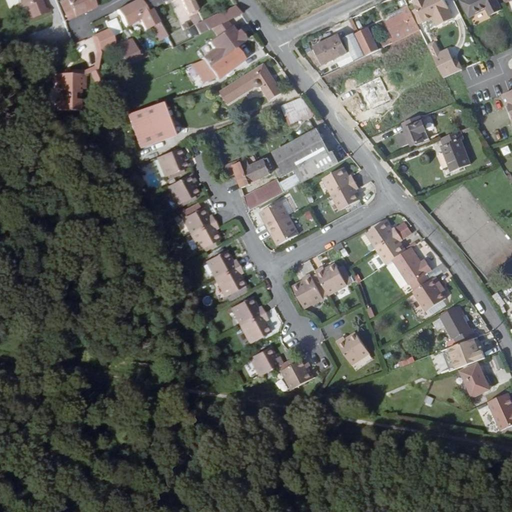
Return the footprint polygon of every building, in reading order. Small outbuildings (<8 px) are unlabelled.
[(17,0),(20,7),(25,5),(30,17),(45,12),(40,0),(17,0)] [(82,10),(77,0),(61,0),(60,1),(67,17),(82,10)] [(77,0),(82,10),(93,5),(91,0),(77,0)] [(166,33),(152,5),(145,8),(141,0),(127,0),(127,1),(132,13),(121,18),(123,23),(137,15),(143,26),(149,23),(156,38),(166,33)] [(152,5),(161,0),(141,0),(145,8),(152,5)] [(197,6),(193,0),(180,0),(187,11),(197,6)] [(414,0),(415,0),(418,7),(414,9),(419,20),(433,13),(437,22),(453,14),(445,0),(414,0)] [(498,0),(462,0),(469,12),(485,3),(490,10),(501,5),(498,0)] [(132,13),(127,1),(116,7),(121,18),(132,13)] [(397,38),(420,26),(409,2),(390,12),(392,15),(386,17),(397,38)] [(229,18),(243,12),(237,4),(225,9),(229,18)] [(218,23),(229,18),(225,9),(203,18),(208,27),(218,23)] [(203,29),(208,27),(203,18),(191,22),(196,32),(203,29)] [(206,65),(235,46),(239,43),(235,38),(231,41),(228,38),(218,23),(208,27),(203,29),(208,37),(198,44),(204,51),(199,54),(206,65)] [(107,24),(92,30),(96,39),(111,33),(107,24)] [(357,31),(368,53),(379,47),(369,25),(357,31)] [(346,37),(356,59),(368,53),(357,31),(346,37)] [(340,32),(317,44),(325,61),(349,49),(340,32)] [(111,33),(96,39),(99,46),(114,39),(111,33)] [(131,38),(116,44),(123,62),(144,53),(141,46),(135,49),(131,38)] [(215,77),(243,58),(235,46),(206,65),(215,77)] [(433,54),(443,75),(458,68),(448,47),(433,54)] [(190,60),(199,72),(192,76),(201,87),(215,77),(206,65),(199,54),(190,60)] [(378,64),(360,74),(374,101),(378,100),(383,109),(402,100),(396,90),(393,92),(378,64)] [(227,90),(233,100),(263,82),(263,83),(264,83),(264,84),(265,84),(266,84),(267,84),(267,83),(276,99),(286,93),(269,65),(227,90)] [(55,98),(55,109),(79,108),(79,97),(77,97),(77,90),(78,90),(78,86),(83,86),(82,71),(49,72),(50,79),(54,80),(54,88),(59,88),(59,98),(55,98)] [(511,85),(503,89),(508,103),(511,101),(511,85)] [(160,98),(127,110),(139,144),(172,133),(160,98)] [(309,99),(285,108),(292,127),(317,117),(311,101),(309,99)] [(420,115),(402,123),(405,128),(397,131),(401,142),(409,139),(412,146),(425,140),(421,132),(427,130),(420,115)] [(298,172),(303,180),(341,160),(334,146),(329,149),(317,126),(273,148),(281,164),(277,166),(280,174),(295,167),(298,172)] [(456,128),(437,136),(440,142),(435,144),(445,169),(469,159),(456,128)] [(501,155),(509,152),(506,144),(498,148),(501,155)] [(180,148),(158,156),(166,176),(192,167),(188,158),(184,159),(180,148)] [(246,167),(266,159),(264,155),(251,162),(247,155),(239,159),(240,161),(243,159),(246,167)] [(235,173),(241,187),(253,181),(252,179),(271,170),(270,168),(274,166),(271,160),(268,162),(266,159),(246,167),(243,159),(240,161),(232,165),(235,173)] [(232,165),(230,160),(224,162),(229,175),(235,173),(232,165)] [(340,165),(320,176),(339,211),(358,201),(353,190),(357,188),(349,174),(345,176),(340,165)] [(247,194),(251,208),(303,180),(298,172),(281,181),(279,178),(247,194)] [(192,174),(168,187),(179,206),(199,195),(193,184),(196,182),(192,174)] [(288,195),(282,198),(288,208),(294,205),(288,195)] [(282,198),(263,209),(281,242),(300,231),(288,208),(282,198)] [(201,204),(182,215),(203,250),(221,240),(215,229),(219,226),(211,213),(207,216),(201,204)] [(396,254),(410,246),(405,238),(408,236),(404,229),(400,223),(396,225),(390,216),(372,228),(379,238),(385,248),(392,258),(396,254)] [(404,229),(413,223),(408,217),(400,223),(404,229)] [(404,229),(408,236),(417,229),(413,223),(404,229)] [(372,243),(379,238),(372,228),(366,232),(372,243)] [(345,239),(335,244),(337,248),(347,243),(345,239)] [(420,286),(433,277),(429,270),(436,264),(430,254),(425,258),(422,254),(423,253),(415,242),(410,246),(396,254),(413,279),(415,278),(420,286)] [(384,263),(392,258),(385,248),(377,253),(384,263)] [(228,251),(209,262),(230,297),(248,286),(242,275),(246,273),(238,260),(234,262),(228,251)] [(326,262),(318,266),(320,269),(332,289),(350,278),(341,263),(338,258),(328,265),(326,262)] [(346,260),(341,263),(350,278),(355,275),(346,260)] [(307,277),(296,284),(308,304),(326,293),(320,282),(314,272),(312,269),(305,274),(307,277)] [(314,272),(326,293),(332,289),(320,269),(314,272)] [(445,281),(441,273),(433,277),(420,286),(418,287),(429,307),(450,295),(445,287),(442,283),(445,281)] [(253,295),(233,307),(244,324),(255,341),(273,330),(266,319),(270,316),(263,304),(259,306),(253,295)] [(461,343),(475,338),(478,337),(473,328),(471,329),(463,316),(464,315),(459,306),(439,316),(451,339),(454,338),(457,344),(461,343)] [(346,332),(338,336),(346,348),(353,359),(371,348),(358,329),(348,335),(346,332)] [(456,368),(486,357),(483,349),(480,351),(475,338),(461,343),(457,344),(448,347),(456,368)] [(272,344),(252,356),(263,374),(286,361),(281,353),(279,355),(272,344)] [(437,372),(448,368),(442,353),(431,357),(437,372)] [(499,354),(485,361),(492,373),(505,366),(499,354)] [(310,355),(287,369),(298,388),(318,376),(312,365),(315,363),(310,355)] [(477,364),(459,370),(468,396),(487,390),(477,364)] [(511,401),(508,392),(488,401),(498,425),(511,419),(511,401)]
